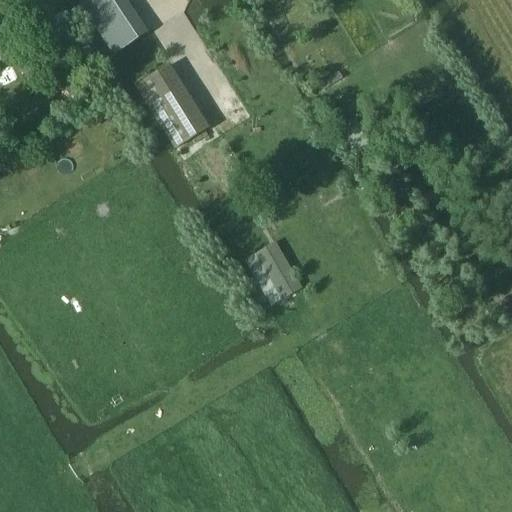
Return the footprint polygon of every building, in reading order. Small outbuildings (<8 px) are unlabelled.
[(76,0),(114,57),(146,34),(123,0),(76,0)] [(70,70),(40,26),(22,39),(52,82),(70,70)] [(133,84),(152,113),(174,148),(206,128),(165,64),(133,84)] [(74,77),(60,86),(67,96),(81,87),(74,77)] [(354,121),(340,129),(355,158),(370,150),(354,121)] [(273,244),(254,255),(280,300),(300,289),(273,244)]
